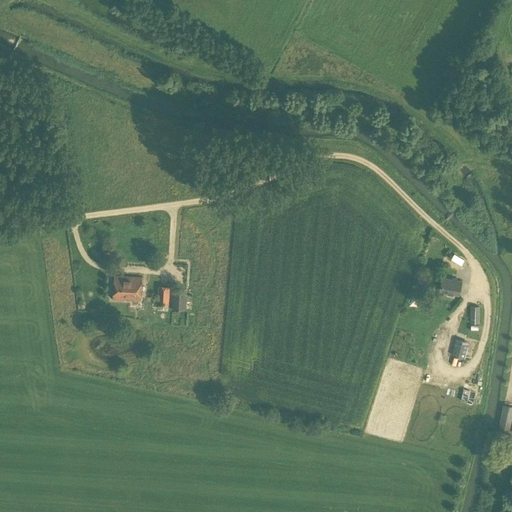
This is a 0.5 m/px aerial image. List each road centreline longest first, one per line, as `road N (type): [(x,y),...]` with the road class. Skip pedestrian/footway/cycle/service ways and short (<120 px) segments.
road 1 (track): [(0,10),(9,21),(183,91),(263,109),(372,117),(452,169)]
road 2 (track): [(0,230),(230,192),(337,155),(365,161),(439,227)]
road 3 (track): [(439,227),(458,205),(451,177),(458,162),(511,165)]
